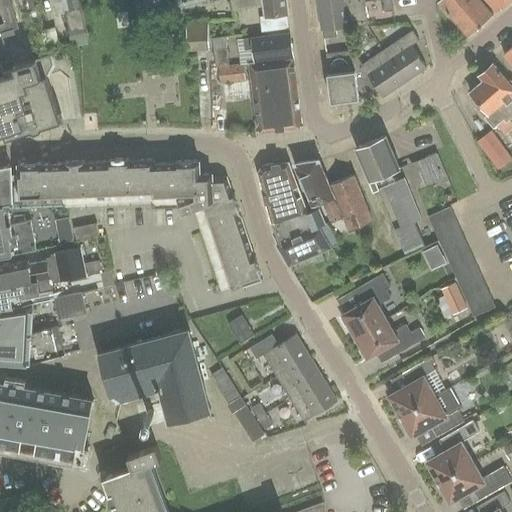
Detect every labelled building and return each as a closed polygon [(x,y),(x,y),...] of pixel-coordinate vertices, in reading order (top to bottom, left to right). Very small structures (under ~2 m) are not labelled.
[(0,33),(1,33),(13,30),(14,30),(17,28),(8,0),(0,0),(0,11),(4,24),(0,24),(0,33)] [(86,32),(78,0),(67,0),(70,10),(66,11),(71,36),(86,32)] [(142,0),(145,10),(163,5),(161,0),(142,0)] [(265,17),(287,14),(288,14),(286,0),(232,0),(235,10),(263,3),(265,16),(265,17)] [(365,0),(317,0),(319,9),(365,2),(365,0)] [(392,0),(383,0),(385,12),(393,11),(392,0)] [(469,38),(493,16),(479,0),(441,0),(438,3),(469,38)] [(486,0),(497,12),(509,2),(507,0),(486,0)] [(365,2),(319,9),(322,31),(323,31),(336,29),(368,24),(365,2)] [(265,17),(265,16),(260,17),(262,33),(289,29),(287,14),(265,17)] [(207,29),(185,30),(185,52),(208,51),(208,38),(207,29)] [(336,29),(323,31),(324,39),(337,37),(336,29)] [(13,30),(1,33),(4,46),(17,42),(14,30),(13,30)] [(413,31),(405,36),(412,46),(419,40),(413,31)] [(247,64),(294,58),(290,33),(243,39),(247,64)] [(405,36),(383,51),(405,83),(427,68),(412,46),(405,36)] [(209,68),(219,67),(218,50),(241,49),(240,37),(208,38),(208,51),(209,68)] [(353,51),(327,54),(329,74),(328,74),(331,102),(359,98),(359,93),(357,80),(370,78),(362,65),(353,51)] [(383,97),(405,83),(383,51),(362,65),(370,78),(378,91),(383,97)] [(0,68),(0,132),(8,130),(10,136),(65,119),(51,74),(57,62),(54,52),(0,68)] [(294,58),(249,64),(258,133),(303,127),(294,58)] [(222,82),(246,80),(245,64),(220,67),(222,82)] [(511,85),(493,64),(480,76),(484,81),(470,93),(475,98),(471,102),(479,111),(483,107),(489,114),(484,118),(494,128),(504,119),(506,122),(511,117),(511,85)] [(370,78),(357,80),(359,93),(378,91),(370,78)] [(499,169),(511,160),(491,131),(478,141),(499,169)] [(386,136),(356,148),(370,180),(369,181),(374,191),(379,189),(375,179),(400,169),(386,136)] [(446,176),(436,153),(414,162),(424,185),(446,176)] [(42,161),(19,162),(20,196),(153,192),(153,196),(197,194),(197,197),(178,203),(179,205),(182,213),(204,206),(232,290),(262,280),(256,261),(254,262),(238,213),(239,212),(234,197),(232,198),(225,178),(213,178),(212,173),(200,173),(199,160),(175,161),(175,162),(154,163),(154,159),(131,159),(131,158),(124,158),(124,157),(114,158),(114,159),(106,159),(106,160),(87,161),(87,159),(62,160),(62,162),(42,162),(42,161)] [(343,217),(349,232),(373,221),(354,175),(330,185),(319,160),(294,164),(312,206),(323,202),(331,222),(343,217)] [(258,174),(263,193),(271,223),(307,211),(289,163),(264,165),(263,165),(258,174)] [(0,167),(0,206),(14,204),(12,165),(0,167)] [(384,188),(390,201),(410,193),(404,179),(384,188)] [(416,206),(414,204),(410,193),(390,201),(396,215),(416,206)] [(416,206),(396,215),(401,227),(414,222),(421,219),(416,206)] [(450,207),(428,217),(433,228),(455,218),(450,207)] [(308,213),(307,211),(271,223),(279,245),(319,228),(326,225),(319,208),(308,213)] [(7,225),(4,209),(0,209),(0,256),(36,250),(31,221),(7,225)] [(455,218),(433,228),(438,240),(460,230),(455,218)] [(414,222),(401,227),(395,230),(400,242),(419,233),(414,222)] [(74,228),(77,239),(99,235),(96,224),(74,228)] [(331,247),(330,247),(319,228),(279,245),(277,246),(289,265),(331,247)] [(58,233),(60,243),(74,240),(72,230),(58,233)] [(460,230),(438,240),(443,251),(465,241),(460,230)] [(419,233),(400,242),(405,253),(424,244),(419,233)] [(465,241),(443,251),(448,262),(470,252),(465,241)] [(100,263),(92,264),(84,266),(80,247),(56,253),(57,258),(27,264),(27,261),(0,266),(0,288),(51,281),(51,284),(52,284),(102,273),(100,263)] [(470,252),(448,262),(453,273),(475,263),(470,252)] [(475,263),(453,273),(459,284),(480,274),(475,263)] [(115,285),(112,272),(101,274),(104,287),(115,285)] [(355,337),(386,319),(379,305),(391,298),(386,290),(391,288),(383,274),(357,289),(364,302),(342,315),(355,337)] [(480,274),(459,284),(464,295),(485,285),(480,274)] [(54,291),(52,284),(51,284),(51,281),(0,288),(0,308),(33,302),(31,295),(40,293),(54,291)] [(456,282),(441,289),(445,296),(453,314),(467,307),(456,282)] [(485,285),(464,295),(469,306),(490,296),(485,285)] [(55,298),(54,298),(58,313),(59,318),(86,312),(82,292),(55,298)] [(445,296),(436,300),(445,318),(453,314),(445,296)] [(490,296),(469,306),(474,317),(496,307),(490,296)] [(32,334),(34,314),(33,302),(0,308),(0,361),(30,364),(31,361),(64,354),(58,327),(32,334)] [(241,344),(255,335),(242,315),(228,324),(241,344)] [(386,319),(355,337),(367,359),(389,346),(395,356),(425,338),(420,328),(411,333),(406,325),(394,332),(386,319)] [(169,422),(211,410),(189,329),(100,353),(111,394),(118,400),(158,389),(159,392),(161,391),(169,422)] [(272,334),(250,348),(257,359),(263,355),(277,377),(310,357),(296,334),(279,345),(272,334)] [(310,357),(277,377),(291,399),(324,379),(310,357)] [(401,417),(436,397),(447,390),(429,359),(401,375),(408,386),(389,396),(401,417)] [(240,397),(221,368),(210,376),(228,404),(240,397)] [(324,379),(291,399),(305,422),(337,401),(324,379)] [(0,444),(19,448),(24,422),(42,426),(37,451),(83,460),(94,399),(0,382),(0,444)] [(437,437),(464,421),(458,410),(461,408),(450,388),(447,390),(436,397),(401,417),(412,437),(431,426),(437,437)] [(240,397),(228,404),(227,405),(232,413),(234,413),(245,405),(240,397)] [(258,403),(251,408),(264,430),(272,425),(258,403)] [(245,405),(234,413),(252,442),(264,434),(245,405)] [(439,482),(473,462),(462,442),(480,432),(473,421),(439,441),(445,451),(427,462),(439,482)] [(511,458),(511,442),(502,449),(509,460),(511,458)] [(324,511),(325,502),(298,511),(163,511),(150,474),(154,472),(150,461),(161,457),(157,446),(128,456),(132,467),(103,477),(116,511),(324,511)] [(473,462),(439,482),(450,503),(458,498),(465,509),(511,481),(511,480),(504,466),(482,479),(473,462)] [(501,511),(500,509),(511,503),(505,492),(477,507),(479,511),(501,511)]
